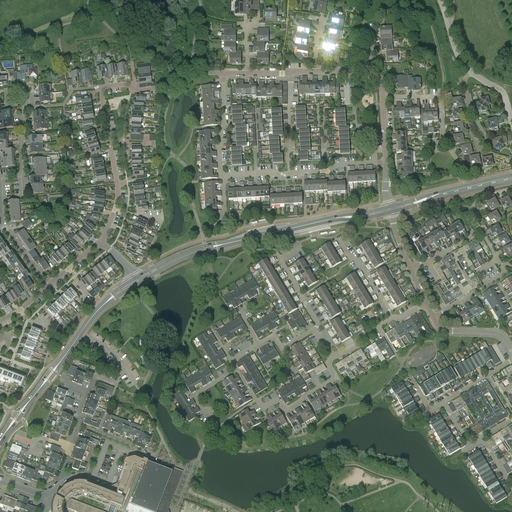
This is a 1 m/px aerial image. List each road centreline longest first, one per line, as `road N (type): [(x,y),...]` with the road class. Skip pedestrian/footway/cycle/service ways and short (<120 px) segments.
road 1 (tertiary): [(0,441),(94,314),(137,280)]
road 2 (tertiary): [(137,280),(199,249),(333,218)]
road 3 (residential): [(223,176),(372,162)]
road 4 (residential): [(235,369),(255,401),(285,407),(332,377),(328,359)]
road 5 (residential): [(382,96),(442,94),(444,140),(461,165)]
road 6 (residential): [(100,87),(170,86),(222,72)]
road 7 (residential): [(50,284),(5,227),(0,177)]
